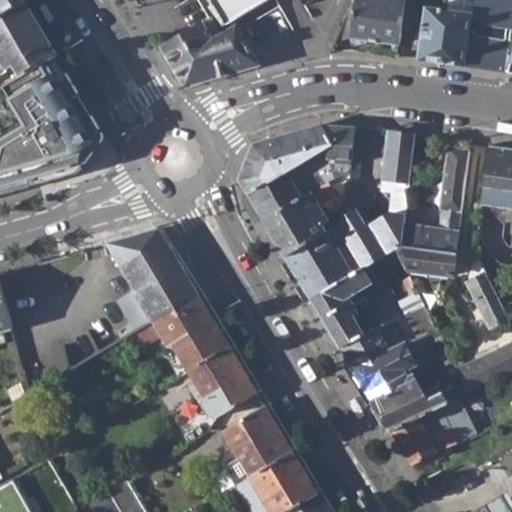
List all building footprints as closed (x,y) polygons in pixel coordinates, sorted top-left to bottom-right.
[(0,73),(13,66),(19,77),(58,54),(28,3),(26,0),(0,15),(0,73)] [(0,0),(0,15),(26,0),(25,0),(0,0)] [(207,0),(227,26),(219,12),(211,0),(207,0)] [(268,0),(211,0),(219,12),(227,26),(252,10),(268,0)] [(356,0),(350,37),(399,42),(405,0),(356,0)] [(448,0),(447,10),(473,14),(476,0),(448,0)] [(466,65),(508,72),(511,56),(511,0),(476,0),(473,14),(466,65)] [(56,21),(46,4),(39,8),(48,25),(52,23),(56,21)] [(466,65),(473,14),(447,10),(427,6),(419,58),(466,65)] [(172,62),(186,87),(261,65),(238,26),(224,35),(212,16),(162,45),(172,62)] [(19,77),(6,84),(30,124),(0,141),(0,195),(72,176),(71,173),(75,172),(101,136),(99,129),(102,127),(58,54),(19,77)] [(241,179),(250,194),(287,173),(306,162),(312,158),(327,150),(323,125),(254,145),(248,163),(241,179)] [(323,125),(327,150),(329,161),(336,178),(351,170),(355,129),(323,125)] [(75,172),(71,173),(72,176),(74,175),(79,171),(102,138),(104,132),(102,127),(99,129),(101,136),(75,172)] [(360,178),(365,129),(355,129),(351,170),(350,178),(360,178)] [(378,225),(358,211),(337,222),(354,254),(362,270),(403,246),(405,226),(415,135),(389,132),(384,179),(395,181),(392,212),(378,225)] [(511,148),(489,146),(482,206),(511,209),(511,148)] [(449,147),(441,210),(442,210),(440,230),(405,226),(403,246),(458,253),(470,151),(449,147)] [(327,150),(312,158),(317,167),(329,161),(327,150)] [(287,173),(303,198),(318,189),(320,187),(306,162),(287,173)] [(287,173),(250,194),(265,220),(303,198),(287,173)] [(303,198),(265,220),(286,255),(328,231),(325,224),(328,219),(320,203),(334,195),(328,183),(320,187),(318,189),(303,198)] [(135,332),(199,295),(179,259),(160,228),(107,243),(135,290),(117,301),(135,332)] [(345,259),(328,231),(286,255),(312,298),(353,275),(345,259)] [(355,370),(406,345),(393,316),(395,314),(388,298),(357,311),(350,296),(405,266),(404,261),(404,255),(404,250),(403,246),(362,270),(353,275),(312,298),(355,370)] [(408,271),(454,277),(458,253),(403,246),(404,250),(404,255),(404,261),(405,266),(408,271)] [(354,254),(345,259),(353,275),(362,270),(354,254)] [(475,298),(493,292),(486,277),(476,256),(467,281),(475,298)] [(511,264),(486,277),(493,292),(500,308),(509,305),(511,303),(511,264)] [(404,280),(411,296),(418,294),(411,278),(404,280)] [(0,331),(12,329),(0,281),(0,331)] [(135,332),(131,333),(140,347),(161,335),(167,344),(173,341),(190,370),(230,346),(199,295),(135,332)] [(404,318),(415,341),(428,335),(435,331),(425,308),(404,318)] [(438,329),(446,346),(454,344),(446,326),(438,329)] [(435,331),(428,335),(435,352),(446,346),(438,329),(435,331)] [(355,370),(374,401),(413,382),(410,375),(404,377),(401,370),(435,352),(428,335),(415,341),(406,345),(355,370)] [(223,386),(234,405),(257,390),(230,346),(190,370),(205,396),(223,386)] [(502,350),(511,372),(511,348),(511,346),(502,350)] [(490,355),(501,379),(511,373),(511,372),(502,350),(490,355)] [(436,358),(441,368),(443,367),(454,362),(448,351),(436,358)] [(480,360),(491,383),(501,379),(490,355),(480,360)] [(463,382),(468,394),(491,383),(480,360),(463,368),(458,370),(459,374),(463,382)] [(448,378),(459,374),(458,370),(456,366),(454,362),(443,367),(448,378)] [(181,375),(164,385),(170,396),(191,385),(184,373),(181,375)] [(468,394),(463,382),(440,392),(433,378),(415,387),(413,382),(374,401),(392,430),(440,408),(468,394)] [(356,397),(349,401),(360,420),(367,416),(356,397)] [(225,429),(253,475),(294,452),(266,405),(225,429)] [(392,430),(413,466),(457,445),(440,408),(392,430)] [(158,436),(169,453),(201,434),(190,417),(158,436)] [(251,477),(271,511),(284,511),(318,493),(294,452),(253,475),(251,477)] [(76,506),(79,511),(148,511),(128,476),(76,506)] [(511,511),(511,490),(478,510),(474,511),(511,511)] [(329,511),(318,493),(284,511),(329,511)]
